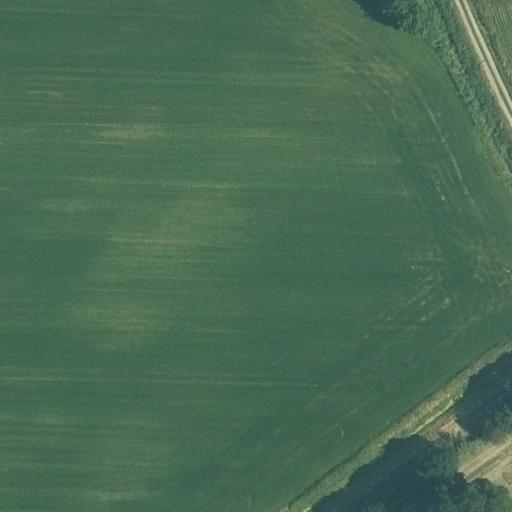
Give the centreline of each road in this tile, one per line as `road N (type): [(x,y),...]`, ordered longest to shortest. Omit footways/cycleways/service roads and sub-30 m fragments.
road 1 (residential): [(357,511),(511,393)]
road 2 (track): [(456,0),(511,117)]
